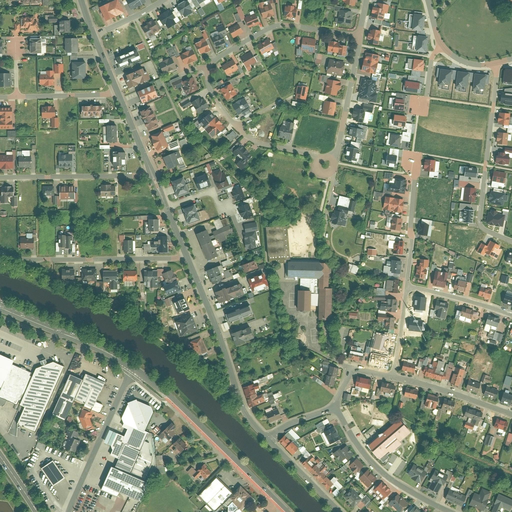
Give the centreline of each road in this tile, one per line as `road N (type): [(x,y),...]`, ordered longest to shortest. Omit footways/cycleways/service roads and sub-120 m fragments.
road 1 (residential): [(360,37),(278,25),(205,66),(215,100),(242,133),(326,157)]
road 2 (residential): [(129,365),(285,510)]
road 3 (secondary): [(267,438),(242,410),(184,256)]
road 4 (residential): [(496,63),(479,215),(487,232),(511,241)]
road 5 (residential): [(0,253),(184,256)]
road 6 (residential): [(452,511),(391,479),(352,439),(334,406)]
road 7 (residential): [(129,365),(63,511)]
road 8 (residential): [(147,169),(0,176)]
road 9 (residential): [(0,304),(129,365)]
road 10 (residential): [(360,37),(331,159)]
road 11 (residential): [(393,377),(511,413)]
